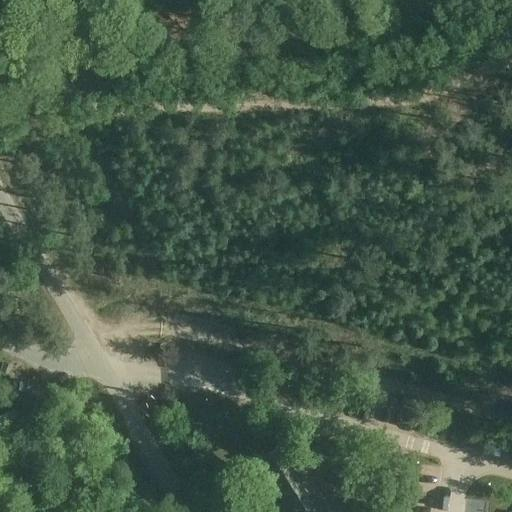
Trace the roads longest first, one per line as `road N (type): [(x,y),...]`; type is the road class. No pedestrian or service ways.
road 1 (track): [(511,61),(418,99),(311,107),(97,106),(0,94)]
road 2 (track): [(511,419),(185,331),(86,342)]
road 3 (residential): [(104,373),(212,385),(511,473)]
road 4 (unclassified): [(101,367),(0,198)]
road 5 (unclassified): [(189,511),(104,373)]
